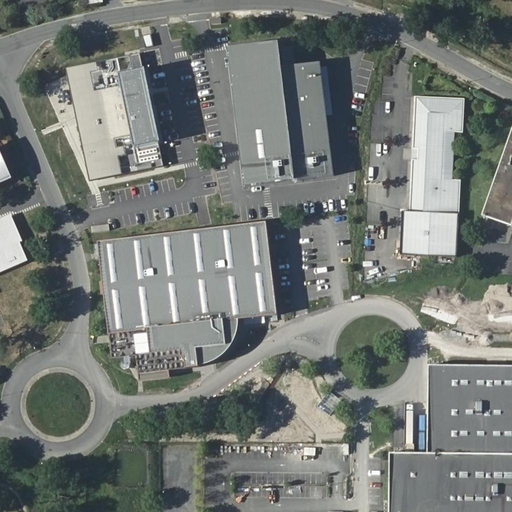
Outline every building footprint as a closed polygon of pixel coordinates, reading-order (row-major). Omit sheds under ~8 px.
[(279,43),(229,49),(246,187),(334,177),(321,63),(296,66),(282,68),(280,47),(279,43)] [(293,46),(280,47),(282,68),(296,66),(293,46)] [(207,58),(191,60),(196,91),(211,89),(207,58)] [(32,103),(44,131),(59,125),(47,97),(32,103)] [(463,141),(465,107),(417,105),(414,157),(420,157),(419,168),(413,168),(411,220),(403,219),(401,263),(457,265),(461,188),(445,187),(447,139),(463,141)] [(88,144),(94,176),(163,163),(160,143),(141,147),(139,133),(128,135),(126,124),(103,128),(105,141),(88,144)] [(511,142),(511,143),(492,201),(494,205),(489,219),(510,224),(511,217),(511,142)] [(10,217),(0,221),(0,272),(28,260),(10,217)] [(267,220),(98,240),(112,357),(135,355),(137,373),(168,369),(199,365),(199,364),(197,348),(227,344),(224,321),(238,319),(278,314),(267,220)] [(238,319),(224,321),(227,344),(197,348),(199,364),(204,369),(210,367),(218,364),(226,358),(231,353),(235,347),(238,340),(240,331),(238,319)] [(511,511),(511,367),(423,366),(422,454),(385,453),(384,511),(511,511)] [(168,369),(137,373),(140,385),(171,382),(168,369)]
